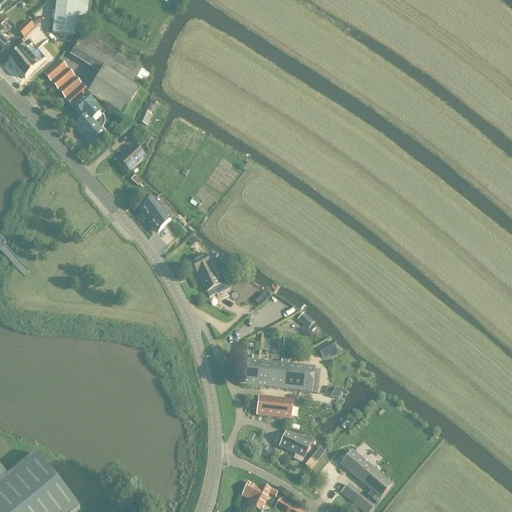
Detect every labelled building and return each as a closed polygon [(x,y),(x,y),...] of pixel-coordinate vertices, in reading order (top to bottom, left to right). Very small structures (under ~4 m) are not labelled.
[(58,0),(54,35),(74,37),(75,28),(84,29),(85,29),(88,9),(89,1),(88,0),(84,0),(58,0)] [(34,28),(29,23),(19,32),(24,38),(34,28)] [(0,54),(10,45),(0,34),(0,54)] [(88,96),(129,122),(145,96),(142,95),(149,75),(84,35),(73,52),(104,72),(88,96)] [(29,44),(9,63),(25,80),(46,61),(29,44)] [(46,75),(74,108),(76,108),(88,97),(60,63),(46,75)] [(85,120),(76,128),(91,144),(103,134),(93,123),(101,115),(94,107),(87,99),(75,110),(82,118),(82,117),(85,120)] [(148,100),(137,124),(148,129),(159,104),(148,100)] [(134,146),(119,160),(130,172),(145,159),(134,146)] [(130,181),(138,187),(142,183),(134,176),(130,181)] [(144,209),(141,212),(149,222),(149,223),(154,228),(156,227),(160,232),(157,234),(167,249),(172,245),(176,242),(165,228),(169,225),(152,203),(147,207),(144,209)] [(206,258),(192,264),(198,275),(202,284),(214,278),(215,278),(210,268),(211,268),(211,267),(213,266),(208,258),(206,259),(206,258)] [(228,262),(217,267),(221,275),(232,270),(228,262)] [(214,278),(202,284),(210,299),(217,296),(215,290),(220,288),(215,278),(214,278)] [(313,324),(303,314),(297,321),(308,330),(313,324)] [(332,342),(317,351),(322,359),(337,351),(332,342)] [(244,362),(241,386),(256,388),(259,364),(259,359),(253,358),(252,363),(244,362)] [(259,364),(256,388),(285,391),(288,368),(288,363),(281,362),(281,367),(259,364)] [(288,368),(285,391),(311,395),(314,371),(288,368)] [(338,401),(343,391),(336,390),(331,400),(338,401)] [(259,398),(257,416),(290,420),(293,402),(259,398)] [(286,434),(280,448),(304,459),(310,445),(286,434)] [(319,449),(311,459),(317,463),(325,453),(319,449)] [(341,466),(381,500),(392,486),(352,453),(341,466)] [(0,511),(76,511),(79,510),(34,455),(6,478),(0,470),(0,511)] [(256,511),(260,511),(266,501),(269,495),(275,498),(277,493),(271,490),(270,491),(261,487),(260,489),(248,483),(241,497),(249,501),(246,507),(256,511)] [(340,494),(362,511),(370,511),(374,509),(347,487),(340,494)] [(379,500),(370,493),(367,497),(376,504),(379,500)] [(279,511),(300,511),(280,500),(275,509),(279,511)]
